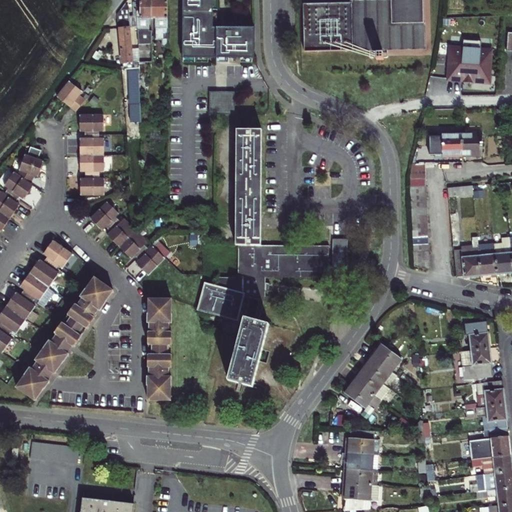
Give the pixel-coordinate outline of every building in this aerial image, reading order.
[(150,20),(152,20),(152,0),(136,0),(137,16),(138,28),(138,44),(145,44),(144,35),(149,34),(150,20)] [(169,48),(168,0),(152,0),(152,20),(155,20),(155,40),(162,40),(162,48),(169,48)] [(183,0),(183,64),(191,64),(219,64),(219,33),(214,33),(214,0),(183,0)] [(354,3),(303,4),(303,28),(304,52),(353,51),(353,48),(424,47),(423,0),(385,0),(385,2),(365,2),(365,17),(355,17),(354,3)] [(365,2),(354,3),(355,17),(365,17),(365,2)] [(139,63),(139,61),(134,62),(131,29),(130,17),(129,11),(124,11),(119,12),(117,15),(118,28),(119,28),(122,65),(127,65),(127,69),(128,69),(139,68),(139,66),(139,63)] [(131,29),(138,28),(137,16),(130,17),(131,29)] [(511,32),(504,32),(503,51),(511,51),(511,32)] [(227,34),(227,64),(255,65),(255,34),(227,34)] [(447,48),(445,80),(460,81),(461,76),(470,77),(470,82),(486,83),(488,50),(477,50),(478,41),(460,40),(460,49),(447,48)] [(146,91),(145,66),(139,66),(139,68),(139,70),(141,99),(149,98),(149,91),(146,91)] [(130,123),(141,122),(141,99),(139,70),(128,70),(129,97),(130,123)] [(69,81),(56,96),(76,111),(86,100),(81,96),(83,93),(69,81)] [(210,92),(209,115),(235,115),(236,92),(210,92)] [(81,179),(81,196),(104,196),(104,179),(99,179),(99,172),(104,172),(104,139),(99,139),(99,132),(103,132),(104,115),(81,115),(80,132),(86,132),(86,139),(81,139),(81,172),(86,172),(86,179),(81,179)] [(248,311),(246,318),(245,318),(228,380),(253,387),(269,325),(259,322),(265,299),(265,278),(329,278),(329,246),(261,246),(262,130),(237,130),(236,245),(239,245),(239,278),(218,278),(215,287),(207,285),(201,308),(237,318),(239,309),(248,311)] [(452,134),(452,135),(442,135),(442,136),(435,137),(435,154),(442,154),(442,155),(447,155),(452,154),(452,156),(462,155),(461,133),(452,134)] [(461,133),(462,155),(467,155),(472,155),(472,154),(482,154),(482,134),(471,135),(471,133),(461,133)] [(38,159),(40,156),(41,151),(31,147),(28,156),(25,155),(20,173),(18,175),(14,173),(4,186),(8,189),(4,195),(0,192),(0,232),(1,233),(20,206),(15,203),(19,197),(24,200),(33,186),(30,184),(35,176),(38,178),(43,161),(38,159)] [(410,179),(426,178),(425,167),(425,164),(413,164),(410,179)] [(426,186),(426,185),(426,178),(410,179),(410,186),(410,187),(426,186)] [(410,187),(410,195),(426,194),(426,186),(410,187)] [(426,201),(411,202),(411,209),(427,208),(426,201)] [(107,202),(91,219),(103,230),(106,228),(111,232),(108,236),(132,259),(134,255),(140,260),(137,264),(149,276),(170,253),(155,240),(148,248),(145,245),(147,242),(124,219),(121,223),(116,217),(119,214),(107,202)] [(427,223),(412,223),(412,231),(428,230),(427,223)] [(412,231),(413,238),(428,237),(428,234),(428,230),(412,231)] [(480,275),(478,246),(477,237),(472,237),(473,248),(460,249),(462,276),(462,277),(473,276),(480,275)] [(511,272),(511,266),(510,245),(509,237),(501,238),(502,244),(494,244),(496,274),(504,273),(511,272)] [(348,271),(348,240),(332,240),(333,271),(348,271)] [(0,350),(3,352),(12,339),(9,336),(12,331),(16,334),(36,306),(32,303),(36,298),(39,301),(59,273),(55,271),(59,266),(62,268),(72,254),(53,241),(43,255),(48,257),(44,263),(40,260),(20,288),(24,290),(21,295),(17,293),(0,315),(0,322),(1,324),(0,324),(0,350)] [(496,274),(494,244),(478,246),(480,275),(488,275),(496,274)] [(462,276),(460,249),(453,250),(456,276),(459,276),(462,276)] [(429,252),(413,252),(414,260),(429,259),(429,252)] [(414,260),(414,266),(430,270),(429,259),(414,260)] [(16,388),(35,402),(50,382),(48,380),(53,373),(55,374),(68,355),(66,354),(72,346),(74,347),(94,319),(92,317),(98,310),(100,311),(103,307),(114,291),(111,289),(95,277),(86,290),(85,289),(80,297),(82,298),(77,306),(75,305),(55,334),(56,335),(51,342),(50,341),(36,361),(37,362),(32,369),(30,368),(24,375),(25,376),(16,388)] [(149,313),(148,313),(148,324),(150,324),(150,332),(149,332),(148,368),(150,368),(150,372),(150,377),(147,377),(147,386),(149,386),(148,401),(171,401),(171,386),(172,386),(172,377),(170,377),(170,368),(171,368),(172,332),(170,332),(170,324),(173,324),(173,313),(172,313),(172,299),(149,299),(149,313)] [(471,352),(490,349),(488,336),(487,322),(465,324),(466,336),(469,336),(471,352)] [(393,373),(402,360),(387,349),(382,345),(378,350),(376,349),(374,353),(371,356),(393,373)] [(471,352),(461,353),(464,380),(493,377),(491,363),(490,349),(471,352)] [(398,376),(393,373),(371,356),(368,360),(365,363),(367,365),(364,370),(389,389),(398,376)] [(390,390),(389,389),(364,370),(360,375),(358,373),(355,377),(352,380),(374,397),(382,402),(390,390)] [(347,388),(349,389),(345,394),(365,409),(374,397),(352,380),(350,384),(347,388)] [(479,408),(505,405),(504,393),(503,381),(476,384),(479,408)] [(483,417),(485,431),(508,429),(507,423),(507,417),(505,405),(479,408),(476,408),(478,418),(483,417)] [(424,434),(423,424),(423,423),(421,421),(416,428),(424,434)] [(346,454),(379,457),(380,441),(375,441),(375,432),(352,430),(351,439),(349,439),(349,446),(346,446),(346,450),(346,454)] [(510,444),(508,432),(485,434),(486,439),(470,441),(472,461),(511,456),(510,444)] [(81,449),(33,443),(31,461),(79,466),(81,449)] [(378,472),(379,457),(346,454),(345,459),(345,465),(348,465),(347,470),(378,472)] [(511,466),(511,462),(511,456),(472,461),(473,468),(484,467),(485,475),(511,472),(510,468),(511,467),(511,466)] [(426,465),(426,460),(418,460),(419,471),(426,470),(426,465)] [(344,484),(378,487),(378,472),(347,470),(347,475),(344,475),(344,480),(344,484)] [(496,490),(511,488),(511,476),(511,477),(511,472),(485,475),(486,485),(476,486),(477,492),(487,491),(496,490)] [(346,511),(370,510),(371,502),(378,502),(379,487),(378,487),(344,484),(343,489),(343,494),(346,494),(345,500),(347,500),(346,511)] [(511,488),(496,490),(498,506),(511,504),(511,488)] [(132,511),(134,505),(83,500),(81,511),(132,511)]
